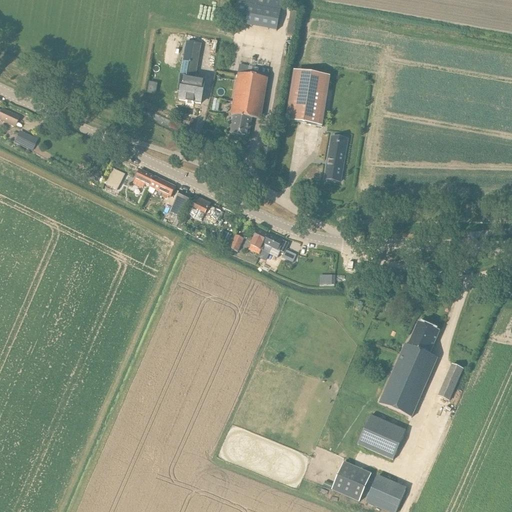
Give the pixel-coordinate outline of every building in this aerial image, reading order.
[(226,17),(234,18),(233,23),(236,24),(276,31),(282,1),(277,0),(237,0),(237,4),(229,2),(226,17)] [(297,11),(290,10),(290,12),(286,33),(293,34),(297,11)] [(174,40),(170,62),(177,63),(178,57),(181,43),(181,42),(174,40)] [(180,75),(178,91),(180,92),(180,95),(179,101),(186,102),(186,103),(193,104),(193,103),(201,104),(202,98),(204,82),(195,80),(197,67),(198,65),(201,45),(188,42),(186,42),(186,44),(183,58),(183,62),(181,74),(180,75)] [(269,71),(239,65),(238,73),(238,74),(230,115),(234,116),(230,134),(248,137),(251,119),(260,120),(267,79),(269,71)] [(293,71),(286,122),(297,124),(322,128),(328,90),(330,77),(293,71)] [(0,121),(13,129),(18,119),(2,110),(1,112),(0,112),(0,121)] [(19,132),(13,144),(25,149),(25,150),(31,138),(21,132),(20,132),(19,132)] [(331,137),(324,180),(341,183),(348,140),(331,137)] [(266,148),(263,148),(261,161),(270,162),(272,150),(266,148)] [(113,169),(106,185),(117,191),(125,175),(113,169)] [(144,186),(148,188),(154,177),(139,170),(132,184),(142,189),(144,186)] [(101,175),(91,171),(88,178),(97,183),(101,175)] [(154,176),(154,177),(148,188),(154,190),(164,195),(164,194),(170,197),(175,187),(154,176)] [(190,197),(180,192),(169,213),(180,219),(190,197)] [(196,198),(187,216),(201,223),(203,219),(203,220),(217,226),(218,226),(224,214),(209,208),(210,205),(196,198)] [(182,216),(178,226),(177,228),(182,231),(188,218),(182,216)] [(258,229),(250,246),(252,247),(256,249),(255,252),(254,253),(259,255),(261,251),(261,250),(264,244),(262,244),(267,234),(258,229)] [(261,251),(261,252),(262,252),(268,254),(277,258),(280,253),(277,251),(282,241),(267,234),(262,244),(264,244),(261,250),(261,251)] [(235,236),(229,249),(237,253),(243,240),(235,236)] [(285,251),(281,258),(289,262),(293,254),(285,251)] [(333,279),(319,278),(319,286),(336,286),(336,275),(333,275),(333,279)] [(404,345),(379,404),(411,418),(437,359),(429,355),(439,332),(418,323),(408,346),(404,345)] [(449,402),(449,401),(452,402),(455,395),(452,394),(463,370),(451,365),(438,397),(449,402)] [(393,461),(405,432),(370,416),(357,445),(393,461)] [(331,491),(359,503),(371,475),(343,463),(331,491)] [(395,511),(406,489),(377,476),(365,503),(385,511),(395,511)]
